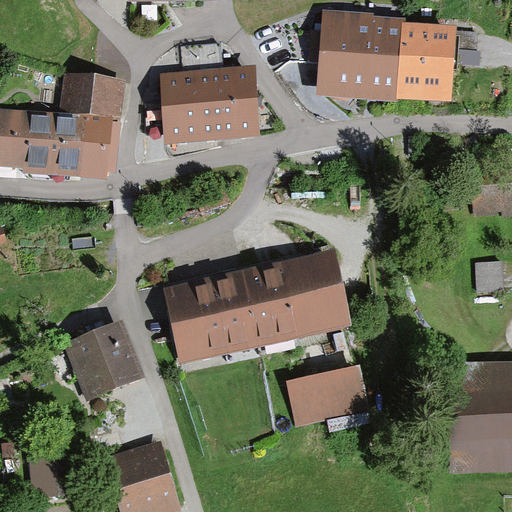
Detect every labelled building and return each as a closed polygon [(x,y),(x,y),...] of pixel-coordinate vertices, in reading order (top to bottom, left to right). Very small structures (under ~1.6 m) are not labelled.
[(404,19),(325,14),(320,92),(449,100),(454,29),(404,25),(404,19)] [(167,141),(259,135),(254,68),(222,70),(220,45),(182,48),(184,74),(162,76),(167,141)] [(128,81),(70,76),(67,115),(0,109),(0,169),(114,178),(114,167),(121,168),(128,81)] [(511,163),(476,167),(481,218),(511,214),(511,163)] [(167,286),(185,362),(354,329),(336,250),(167,286)] [(504,263),(477,264),(478,295),(505,293),(504,263)] [(121,327),(69,349),(91,402),(143,381),(121,327)] [(365,362),(291,379),(302,427),(376,410),(365,362)] [(511,365),(454,366),(455,470),(511,469),(511,365)] [(183,511),(163,442),(108,460),(123,511),(183,511)] [(71,495),(65,443),(29,447),(34,499),(71,495)]
